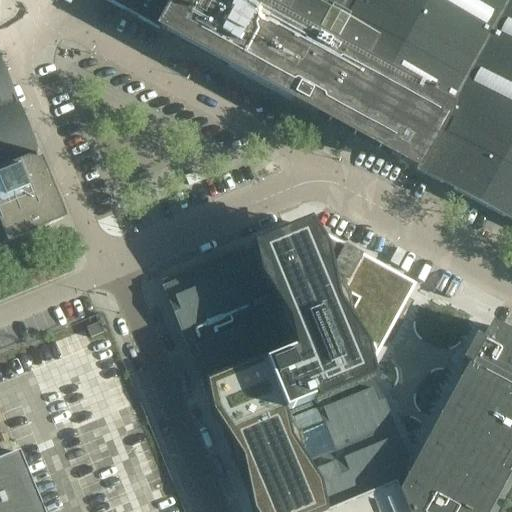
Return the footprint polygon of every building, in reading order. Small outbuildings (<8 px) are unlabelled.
[(511,0),(101,0),(159,30),(175,0),(509,0),(416,171),(511,222),(511,0)] [(175,0),(159,30),(416,171),(509,0),(175,0)] [(39,161),(21,117),(0,65),(0,246),(45,228),(45,229),(45,228),(63,220),(38,162),(39,161)] [(487,511),(490,508),(511,467),(511,338),(491,327),(481,344),(474,340),(461,365),(468,368),(410,475),(403,471),(407,464),(368,371),(415,286),(316,232),(312,234),(310,229),(162,290),(204,390),(204,391),(249,501),(253,511),(487,511)] [(103,334),(99,325),(86,330),(90,339),(103,334)] [(42,511),(18,454),(0,461),(0,511),(42,511)]
